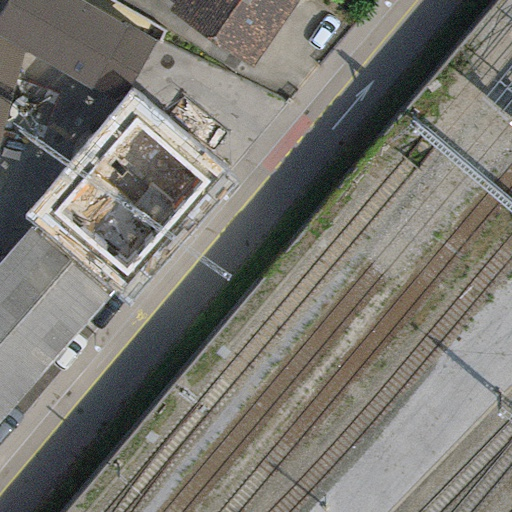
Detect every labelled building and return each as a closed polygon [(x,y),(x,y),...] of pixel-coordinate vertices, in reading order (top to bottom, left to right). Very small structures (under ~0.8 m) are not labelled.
[(3,0),(0,6),(0,134),(24,50),(110,103),(147,44),(75,0),(3,0)] [(177,0),(250,51),(282,0),(177,0)] [(511,56),(483,92),(507,112),(511,116),(511,56)] [(226,177),(130,93),(24,219),(32,226),(110,295),(120,305),(226,177)] [(0,420),(110,295),(32,226),(0,261),(0,420)]
